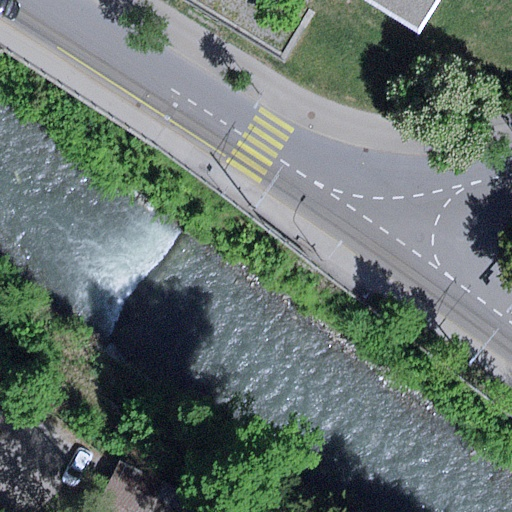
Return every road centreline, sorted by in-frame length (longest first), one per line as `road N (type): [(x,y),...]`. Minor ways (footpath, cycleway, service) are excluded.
road 1 (secondary): [(28,0),(260,148),(375,184)]
road 2 (unclassified): [(375,184),(416,246),(511,325)]
road 3 (secondary): [(375,184),(511,169)]
